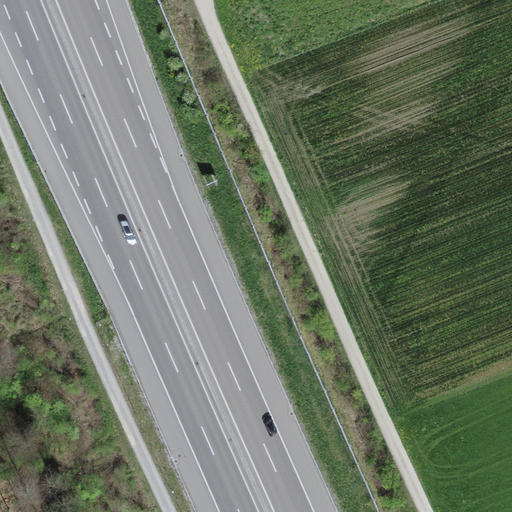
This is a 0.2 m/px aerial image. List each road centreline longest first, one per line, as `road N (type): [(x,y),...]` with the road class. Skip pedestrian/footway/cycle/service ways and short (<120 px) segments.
road 1 (track): [(425,511),(203,0)]
road 2 (motorway): [(293,511),(75,0)]
road 3 (motorway): [(21,0),(239,511)]
road 4 (track): [(0,118),(170,511)]
